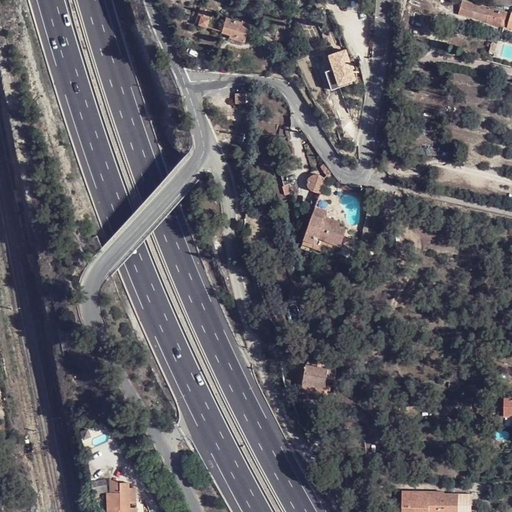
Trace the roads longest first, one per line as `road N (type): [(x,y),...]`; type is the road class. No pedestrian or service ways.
road 1 (motorway): [(304,511),(161,208),(91,0)]
road 2 (motorway): [(48,0),(162,311),(259,511)]
road 3 (residential): [(383,0),(357,178),(328,155),(280,82),(238,78),(190,89)]
road 4 (residential): [(342,511),(277,399),(256,344),(233,265),(222,175),(205,147)]
road 5 (track): [(385,186),(390,223),(415,233),(419,247),(397,290),(385,355),(371,374),(374,431),(388,440),(417,438)]
road 6 (residential): [(198,511),(96,336),(88,288),(102,265)]
road 7 (residential): [(205,147),(102,265)]
